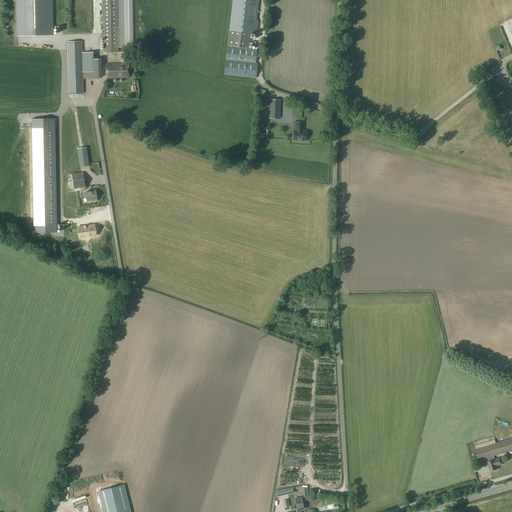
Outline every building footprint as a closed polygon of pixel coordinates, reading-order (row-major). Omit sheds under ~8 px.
[(52,0),(16,0),(17,36),(53,35),(52,0)] [(129,48),(128,0),(101,0),(103,52),(118,52),(118,48),(129,48)] [(225,60),(224,74),(234,75),(256,78),(257,71),(258,63),(256,63),(257,49),(249,48),(250,33),(255,34),(255,29),(258,30),(259,21),(256,21),(258,0),(232,0),(227,45),(225,60)] [(101,78),(100,59),(93,59),(93,72),(83,72),(83,56),(82,41),(67,42),(67,59),(68,94),(83,94),(83,78),(94,78),(101,78)] [(120,51),(120,62),(122,62),(122,64),(106,64),(106,78),(129,77),(128,61),(127,62),(127,51),(120,51)] [(270,99),(269,118),(279,118),(280,100),(270,99)] [(57,232),(55,118),(32,119),(32,127),(34,232),(57,232)] [(294,131),(294,140),(301,140),(301,141),(305,141),(305,140),(306,140),(306,131),(303,131),(303,124),(296,124),(296,131),(294,131)] [(77,148),(80,167),(89,165),(87,147),(77,148)] [(85,187),(83,172),(72,174),(74,189),(85,187)] [(96,191),(86,192),(86,193),(83,193),(83,198),(86,198),(87,200),(87,202),(96,200),(96,199),(97,199),(96,191)] [(93,227),(81,229),(82,237),(85,236),(85,237),(89,237),(88,236),(94,235),(93,227)] [(486,458),(490,472),(497,469),(496,466),(501,465),(499,458),(494,459),(493,456),(511,450),(511,438),(475,450),(478,460),(486,458)] [(98,491),(103,511),(130,511),(124,485),(98,491)] [(295,498),(297,510),(304,509),(303,503),(302,503),(300,497),(295,498)]
